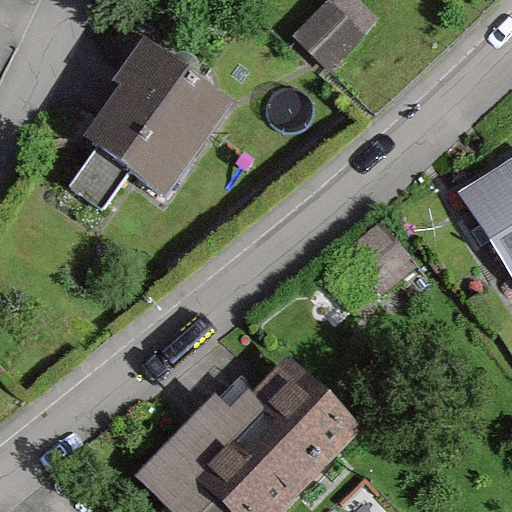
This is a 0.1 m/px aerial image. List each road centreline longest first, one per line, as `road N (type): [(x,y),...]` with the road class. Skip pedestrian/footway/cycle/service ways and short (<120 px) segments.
road 1 (residential): [(511,49),(336,207),(0,480)]
road 2 (residential): [(68,0),(0,143)]
